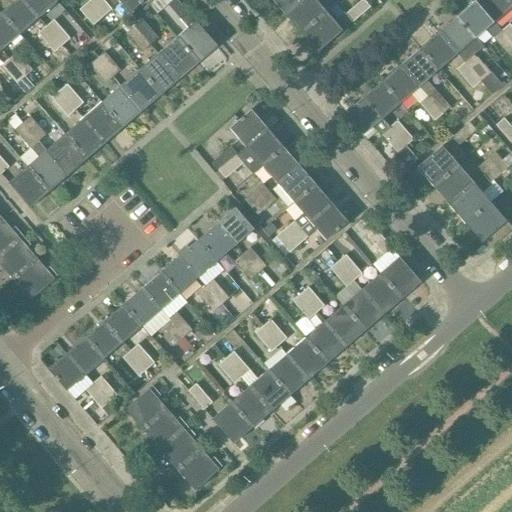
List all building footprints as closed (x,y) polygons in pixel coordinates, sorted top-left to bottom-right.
[(39,18),(24,0),(15,0),(2,12),(21,34),(39,18)] [(58,1),(56,0),(24,0),(39,18),(58,1)] [(87,18),(106,2),(104,0),(90,0),(80,9),(87,18)] [(145,0),(120,0),(131,13),(145,0)] [(181,19),(189,12),(179,0),(165,0),(165,1),(181,19)] [(273,0),(286,15),(303,0),(273,0)] [(303,0),(286,15),(302,33),(327,12),(318,1),(318,0),(303,0)] [(327,12),(302,33),(319,52),(344,31),(342,29),(351,22),(353,23),(371,7),(364,0),(363,0),(346,15),(344,13),(338,18),(330,8),(327,12)] [(511,8),(511,4),(508,0),(477,0),(477,1),(495,23),(511,8)] [(477,1),(458,17),(477,39),(487,30),(494,38),(502,31),(495,23),(477,1)] [(106,2),(87,18),(93,25),(112,9),(106,2)] [(21,34),(2,12),(0,13),(0,47),(2,50),(21,34)] [(188,28),(178,37),(200,62),(219,46),(189,12),(181,19),(188,28)] [(477,39),(458,17),(439,33),(458,55),(477,39)] [(143,19),(135,26),(152,45),(159,38),(143,19)] [(55,20),(47,27),(63,46),(71,39),(55,20)] [(502,31),(511,43),(511,26),(510,24),(502,31)] [(152,45),(135,26),(127,33),(143,51),(152,45)] [(55,53),(63,46),(47,27),(39,34),(55,53)] [(510,57),(511,55),(511,43),(502,31),(494,38),(510,57)] [(458,55),(439,33),(420,49),(439,71),(458,55)] [(200,62),(178,37),(159,53),(181,78),(200,62)] [(439,71),(420,49),(402,65),(421,87),(439,71)] [(9,59),(26,78),(34,71),(18,52),(9,59)] [(98,58),(114,77),(122,71),(106,52),(98,58)] [(181,78),(159,53),(141,69),(163,94),(181,78)] [(473,56),(465,63),(481,82),(489,75),(473,56)] [(114,77),(98,58),(90,66),(106,84),(114,77)] [(18,85),(26,78),(9,59),(2,66),(18,85)] [(474,88),(481,82),(465,63),(458,70),(474,88)] [(421,87),(402,65),(383,81),(402,103),(421,87)] [(163,94),(141,69),(122,85),(144,111),(163,94)] [(402,103),(383,81),(364,98),(383,119),(402,103)] [(68,84),(60,91),(77,110),(84,103),(68,84)] [(103,101),(125,127),(144,111),(122,85),(103,101)] [(428,96),(444,114),(451,108),(435,89),(428,96)] [(77,110),(60,91),(52,98),(69,116),(77,110)] [(435,121),(444,114),(428,96),(420,103),(435,121)] [(364,98),(345,114),(364,136),(375,126),(383,135),(391,128),(383,119),(364,98)] [(107,143),(125,127),(103,101),(103,102),(84,118),(107,143)] [(231,128),(247,147),(269,128),(253,109),(231,128)] [(31,116),(23,123),(40,142),(47,135),(31,116)] [(88,159),(107,143),(84,118),(66,134),(88,159)] [(497,126),(511,142),(511,127),(505,119),(497,126)] [(391,128),(407,147),(414,140),(399,121),(391,128)] [(477,130),(470,122),(452,138),(459,146),(477,130)] [(40,142),(23,123),(15,130),(31,149),(40,142)] [(285,147),(269,128),(247,147),(238,154),(239,155),(245,162),(244,164),(253,174),(263,165),(285,147)] [(398,153),(407,147),(391,128),(383,135),(398,153)] [(69,176),(88,159),(66,134),(47,150),(69,176)] [(444,145),(418,168),(435,187),(460,164),(444,145)] [(220,171),(239,155),(238,154),(232,146),(213,162),(220,171)] [(301,165),(285,147),(263,165),(279,184),(301,165)] [(51,192),(69,176),(47,150),(28,166),(51,192)] [(484,176),(503,160),(496,152),(478,168),(484,176)] [(511,152),(503,160),(484,176),(491,183),(511,165),(511,152)] [(239,155),(220,171),(227,178),(244,164),(245,162),(239,155)] [(0,156),(0,172),(1,174),(10,167),(0,156)] [(476,182),(460,164),(435,187),(450,205),(476,182)] [(317,184),(301,165),(279,184),(295,202),(317,184)] [(31,208),(51,192),(28,166),(9,183),(31,208)] [(476,182),(450,205),(466,223),(491,200),(483,190),(491,183),(484,176),(476,182)] [(271,192),(270,191),(264,184),(245,200),(252,208),(271,192)] [(317,184),(295,202),(305,213),(296,221),(302,229),(334,202),(317,184)] [(271,192),(252,208),(258,215),(277,199),(271,192)] [(509,221),(491,200),(466,223),(483,243),(509,221)] [(328,240),(350,221),(334,202),(302,229),(303,229),(310,237),(319,229),(328,240)] [(255,228),(237,207),(217,224),(236,245),(255,229),(255,228)] [(16,227),(13,230),(3,219),(0,221),(0,257),(24,237),(16,227)] [(277,237),(284,245),(303,229),(302,229),(296,221),(295,221),(277,237)] [(269,236),(277,230),(271,222),(263,229),(269,236)] [(236,245),(217,224),(199,240),(217,261),(236,245)] [(303,229),(284,245),(291,253),(310,237),(303,229)] [(384,255),(393,247),(378,229),(369,236),(384,255)] [(0,264),(14,280),(38,259),(29,248),(32,245),(24,237),(0,257),(0,264)] [(217,261),(199,240),(180,256),(199,278),(217,261)] [(244,254),(260,273),(268,266),(251,248),(244,254)] [(252,280),(260,273),(244,254),(236,261),(252,280)] [(347,255),(339,261),(355,280),(362,274),(347,255)] [(199,278),(180,256),(161,272),(180,294),(199,278)] [(423,281),(401,256),(382,273),(403,298),(422,282),(423,281)] [(50,267),(47,270),(38,259),(14,280),(31,301),(56,280),(55,279),(58,276),(50,267)] [(355,280),(339,261),(331,268),(347,287),(355,280)] [(180,294),(161,272),(143,288),(161,310),(180,294)] [(403,298),(382,273),(363,289),(385,315),(403,298)] [(239,308),(214,279),(206,286),(223,305),(231,315),(239,308)] [(215,312),(223,305),(206,286),(198,293),(215,312)] [(309,287),(301,294),(318,313),(325,306),(309,287)] [(161,310),(143,288),(124,305),(143,326),(161,310)] [(385,315),(363,289),(344,305),(366,331),(385,315)] [(258,298),(254,294),(250,298),(254,303),(258,298)] [(318,313),(301,294),(294,301),(309,319),(318,313)] [(143,326),(124,305),(105,321),(124,342),(143,326)] [(366,331),(344,305),(326,322),(347,347),(366,331)] [(177,312),(169,318),(185,338),(193,330),(177,312)] [(178,344),(185,338),(169,318),(161,325),(178,344)] [(272,320),(264,326),(280,345),(287,339),(272,320)] [(124,342),(105,321),(87,337),(105,359),(124,342)] [(347,347),(326,322),(307,338),(328,363),(347,347)] [(272,353),(280,345),(264,326),(256,333),(272,353)] [(105,359),(87,337),(68,353),(87,375),(105,359)] [(328,363),(307,338),(288,354),(310,380),(328,363)] [(131,351),(148,370),(155,363),(139,344),(131,351)] [(140,377),(148,370),(131,351),(123,358),(140,377)] [(235,352),(226,359),(243,378),(251,371),(235,352)] [(87,375),(68,353),(49,370),(67,391),(87,375)] [(310,380),(288,354),(269,370),(291,396),(310,380)] [(243,378),(226,359),(219,366),(235,384),(243,378)] [(272,412),(291,396),(269,370),(258,380),(251,371),(243,378),(251,387),(272,412)] [(94,383),(110,402),(118,395),(102,376),(94,383)] [(102,409),(110,402),(94,383),(86,390),(102,409)] [(197,384),(189,392),(205,410),(213,403),(197,384)] [(153,387),(150,390),(149,389),(125,410),(144,431),(168,410),(158,399),(161,396),(153,387)] [(232,403),(253,428),(272,412),(251,387),(232,403)] [(253,428),(232,403),(213,419),(235,444),(253,428)] [(180,418),(177,420),(168,410),(144,431),(161,451),(188,427),(180,418)] [(179,471),(203,450),(193,438),(196,436),(188,427),(161,451),(179,471)] [(215,458),(212,460),(203,450),(179,471),(196,491),(220,469),(223,466),(215,458)]
